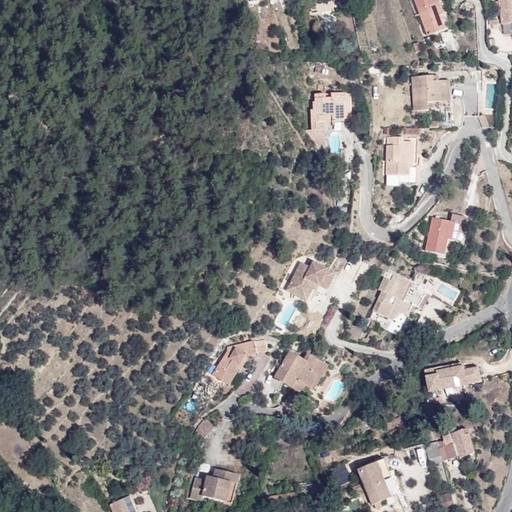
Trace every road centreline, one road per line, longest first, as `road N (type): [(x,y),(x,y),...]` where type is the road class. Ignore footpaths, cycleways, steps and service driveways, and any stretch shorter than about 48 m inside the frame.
road 1 (residential): [(470,132),(460,135),(433,196),(411,224),(391,234),(368,222),(366,160)]
road 2 (residential): [(511,157),(503,154),(509,69),(484,57),(474,0)]
road 3 (residential): [(511,259),(489,150),(478,130),(470,132)]
